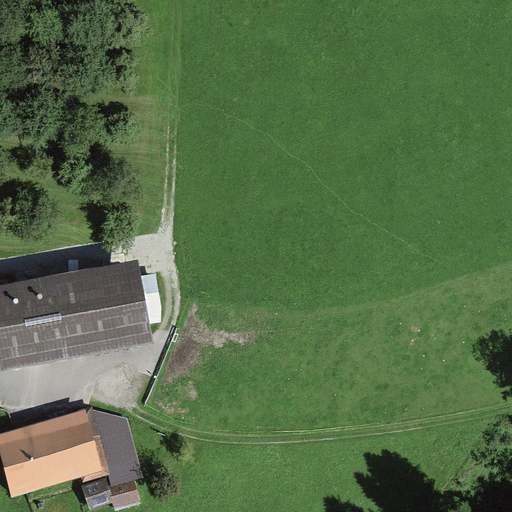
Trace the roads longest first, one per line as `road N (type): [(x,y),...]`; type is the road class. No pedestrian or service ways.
road 1 (track): [(0,386),(16,393),(83,381),(142,415),(215,440),(299,443),(395,431),(511,401)]
road 2 (track): [(182,0),(172,238),(177,321),(142,367),(83,381)]
